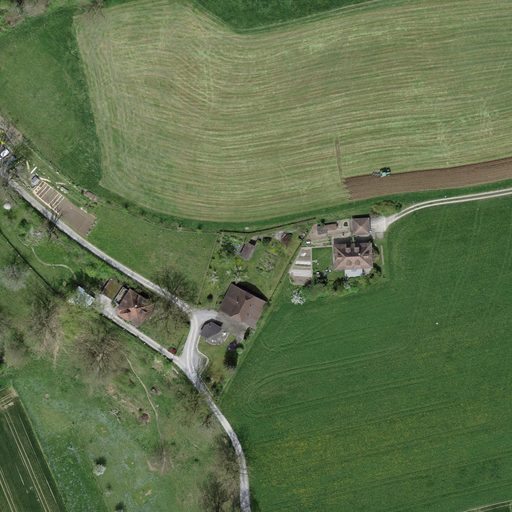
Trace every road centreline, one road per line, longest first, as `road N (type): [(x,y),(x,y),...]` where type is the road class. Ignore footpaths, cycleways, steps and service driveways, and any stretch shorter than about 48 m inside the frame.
road 1 (track): [(241,470),(195,385),(184,316),(89,254),(0,174)]
road 2 (track): [(383,0),(237,32),(194,0)]
road 3 (track): [(374,222),(423,202),(511,190)]
